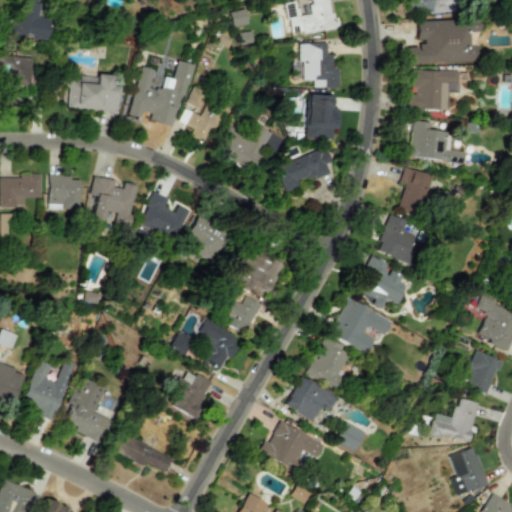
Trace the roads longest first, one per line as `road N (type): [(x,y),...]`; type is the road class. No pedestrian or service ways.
road 1 (residential): [(178,511),(343,218),(367,106),(361,0)]
road 2 (residential): [(327,256),(142,156),(82,144),(0,143)]
road 3 (residential): [(0,441),(144,511)]
